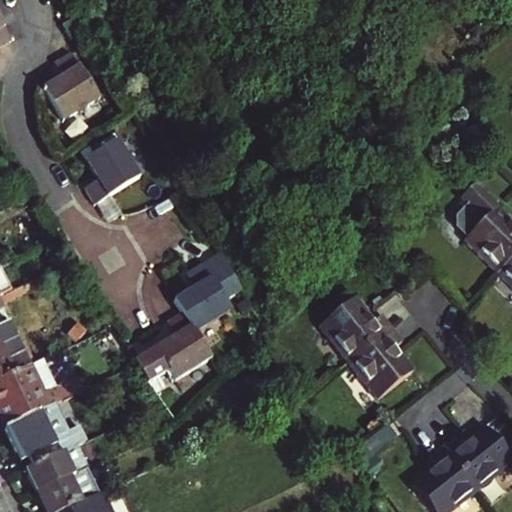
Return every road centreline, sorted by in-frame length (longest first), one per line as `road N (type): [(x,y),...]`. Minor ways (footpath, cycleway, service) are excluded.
road 1 (residential): [(26,0),(26,147),(132,328)]
road 2 (residential): [(511,405),(421,308)]
